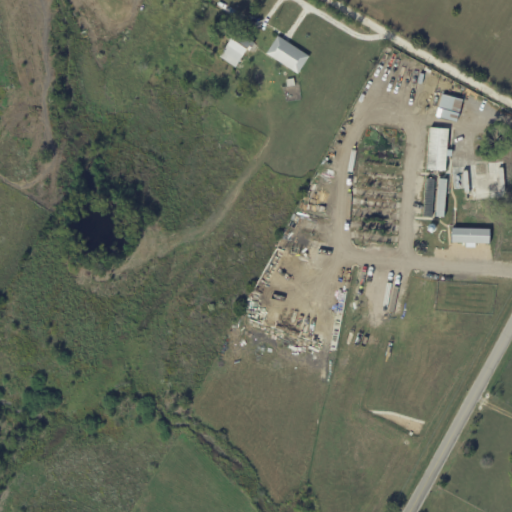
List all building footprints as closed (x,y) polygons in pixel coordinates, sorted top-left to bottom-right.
[(250,40),(255,44),(250,52),(248,50),(235,68),(219,57),(237,31),(250,40)] [(283,39),(310,57),(298,75),(267,54),(278,36),(283,39)] [(294,79),(295,86),(288,87),(286,80),(294,79)] [(464,101),(457,124),(437,117),(443,95),(464,101)] [(449,128),(429,127),(427,169),(447,170),(449,128)] [(507,198),(478,201),(478,200),(466,201),(465,190),(454,191),(452,167),(475,166),(476,175),(489,174),(489,177),(490,177),(489,163),(503,161),(505,179),(507,178),(508,183),(506,183),(507,198)] [(425,216),(446,217),(447,179),(426,179),(425,216)] [(491,228),(453,227),(452,242),(491,243),(491,228)]
